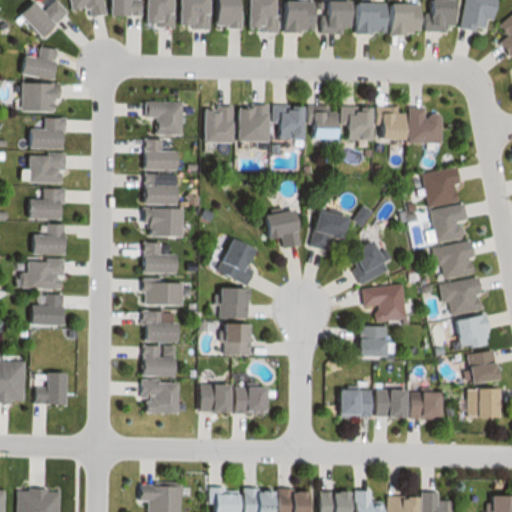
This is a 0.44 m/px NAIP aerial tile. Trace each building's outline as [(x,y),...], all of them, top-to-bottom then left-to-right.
[(15,9),(29,33),(58,16),(48,0),(45,0),(31,8),(27,2),(15,9)] [(92,0),(60,0),(63,9),(77,5),(80,17),(95,13),(92,0)] [(298,0),(271,0),(271,29),(298,29),(298,0)] [(410,0),(404,0),(381,6),(388,33),(417,25),(410,0)] [(423,0),(423,27),(450,27),(450,0),(423,0)] [(487,27),(487,0),(458,0),(458,27),(487,27)] [(315,1),(315,28),(342,28),(342,1),(315,1)] [(350,2),(350,31),(380,31),(380,2),(350,2)] [(502,53),(511,45),(511,7),(492,25),(499,34),(491,40),(502,53)] [(20,51),(19,75),(48,75),(48,51),(20,51)] [(50,105),(50,82),(16,82),(16,105),(50,105)] [(223,138),(223,140),(256,136),(252,103),(222,107),(222,104),(190,108),(194,141),(223,138)] [(262,135),(288,137),(290,104),(264,103),(262,135)] [(299,136),(325,134),(322,104),(296,107),(299,136)] [(369,106),(331,107),(332,136),(369,135),(369,106)] [(378,106),(378,138),(438,138),(438,114),(424,114),(424,106),(378,106)] [(52,147),(52,118),(35,118),(35,129),(21,129),(21,147),(52,147)] [(131,139),(131,167),(162,167),(162,149),(149,149),(149,139),(131,139)] [(14,181),(50,181),(50,155),(14,155),(14,181)] [(458,200),(453,167),(421,173),(426,205),(458,200)] [(168,207),(161,207),(161,184),(148,184),(148,173),(131,173),(131,204),(133,204),(132,233),(167,233),(168,207)] [(32,188),(32,198),(16,198),(16,217),(49,217),(49,188),(32,188)] [(460,220),(467,218),(464,203),(429,210),(435,242),(463,237),(460,220)] [(252,214),(256,236),(270,234),(272,245),(287,242),(282,209),(252,214)] [(304,239),(335,240),(336,212),(305,210),(304,239)] [(21,233),(21,252),(51,252),(51,223),(35,223),(35,233),(21,233)] [(235,277),(236,275),(236,260),(239,252),(239,246),(218,238),(207,266),(207,272),(208,285),(207,315),(234,315),(235,277)] [(441,278),(476,272),(470,240),(435,246),(441,278)] [(147,252),(147,241),(130,241),(130,271),(161,271),(161,252),(147,252)] [(353,277),(381,275),(379,241),(351,243),(353,277)] [(48,286),(48,260),(12,260),(12,286),(48,286)] [(481,307),(476,277),(444,282),(449,312),(481,307)] [(131,280),(131,302),(169,302),(169,280),(131,280)] [(403,286),(362,286),(362,305),(374,305),(374,318),(403,317),(403,286)] [(21,323),(48,323),(48,294),(21,294),(21,323)] [(150,310),(131,309),(130,338),(162,340),(163,321),(149,320),(150,310)] [(476,313),(456,317),(462,345),(481,341),(476,313)] [(238,352),(238,321),(213,321),(213,352),(238,352)] [(377,354),(377,326),(346,326),(346,353),(377,354)] [(147,356),(148,345),(131,344),(129,374),(159,375),(160,356),(147,356)] [(483,379),(483,353),(461,353),(461,379),(483,379)] [(0,397),(12,397),(11,361),(0,361),(0,397)] [(34,387),(24,387),(24,403),(52,403),(52,372),(34,372),(34,387)] [(131,411),(164,411),(164,380),(131,380),(131,411)] [(218,388),(217,382),(187,384),(189,410),(219,408),(219,413),(255,410),(253,385),(218,388)] [(327,415),(358,415),(358,387),(327,387),(327,415)] [(487,387),(460,387),(460,415),(487,415),(487,387)] [(393,389),(363,389),(363,415),(393,415),(393,389)] [(398,416),(432,416),(432,392),(398,392),(398,416)] [(167,511),(167,482),(134,484),(129,486),(129,493),(135,511),(167,511)] [(232,487),(231,511),(298,511),(299,489),(232,487)] [(200,488),(200,511),(225,511),(225,488),(200,488)] [(11,511),(48,511),(48,489),(11,491),(11,511)] [(343,511),(344,490),(311,490),(310,511),(343,511)] [(476,495),(477,511),(507,511),(506,492),(476,495)] [(376,511),(376,494),(349,494),(348,511),(376,511)] [(444,511),(445,494),(380,494),(380,511),(444,511)]
